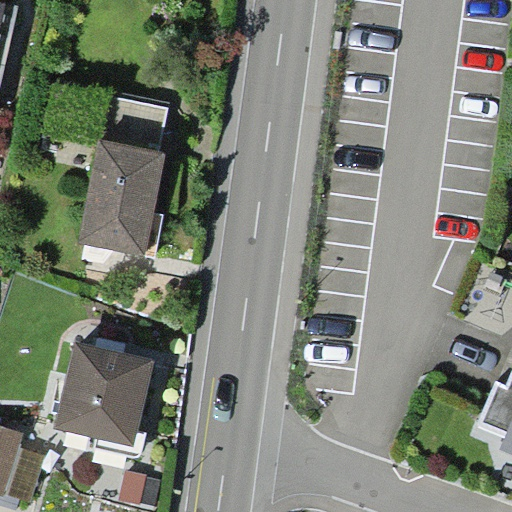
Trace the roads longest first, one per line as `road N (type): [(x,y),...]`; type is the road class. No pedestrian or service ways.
road 1 (residential): [(290,0),(230,442)]
road 2 (residential): [(230,442),(401,511)]
